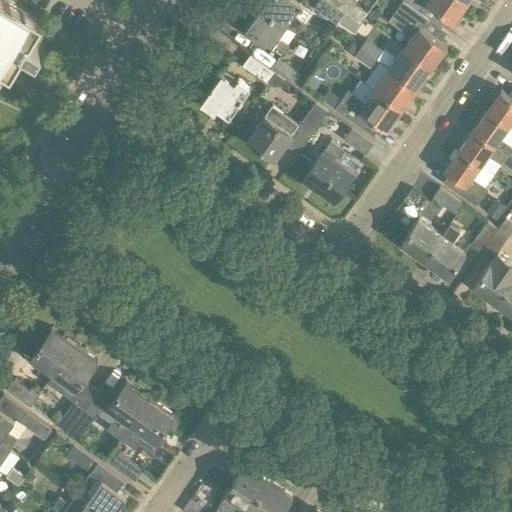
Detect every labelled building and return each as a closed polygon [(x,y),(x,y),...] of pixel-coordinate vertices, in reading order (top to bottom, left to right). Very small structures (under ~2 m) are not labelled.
[(0,0),(0,78),(17,50),(30,58),(36,47),(24,40),(37,19),(5,0),(0,0)] [(311,11),(301,4),(302,2),(298,0),(264,0),(260,7),(286,25),(294,14),(304,21),(311,11)] [(336,24),(344,14),(337,8),(328,2),(325,0),(319,0),(314,8),(336,24)] [(328,0),(328,2),(337,8),(344,14),(358,22),(360,23),(368,13),(349,0),(328,0)] [(404,47),(432,66),(447,45),(419,25),(426,16),(419,11),(402,0),(388,19),(411,36),(404,47)] [(453,22),(469,0),(402,0),(419,11),(425,2),(453,22)] [(290,46),(278,37),(286,25),(260,7),(244,30),(270,48),(271,47),(283,56),(290,46)] [(368,16),(375,21),(380,14),(373,9),(368,16)] [(377,58),(389,67),(417,87),(432,66),(404,47),(397,56),(384,48),(383,49),(367,37),(361,46),(377,58)] [(371,67),(377,58),(361,46),(354,55),(371,67)] [(330,56),(324,52),(316,62),(322,67),(330,56)] [(269,81),(276,72),(285,79),(293,85),(301,75),(278,58),(271,68),(250,54),(243,65),(268,83),(269,81)] [(375,87),(403,107),(417,87),(389,67),(375,87)] [(285,79),(276,72),(269,81),(274,85),(282,84),(285,79)] [(221,73),(200,102),(214,112),(217,108),(229,116),(250,87),(237,78),(235,82),(221,73)] [(375,87),(365,101),(348,88),(342,98),(335,107),(373,134),(380,125),(387,130),(403,107),(375,87)] [(509,124),(511,120),(511,95),(501,88),(487,108),(509,124)] [(315,100),(300,121),(314,130),(328,110),(315,100)] [(299,122),(273,104),(268,110),(265,113),(248,137),(275,156),(292,133),(299,122)] [(472,129),(511,156),(511,144),(501,137),(509,124),(487,108),(472,129)] [(365,153),(373,142),(352,126),(343,138),(365,153)] [(511,156),(472,129),(458,148),(481,164),(488,154),(501,163),(502,162),(511,168),(511,156)] [(291,163),(305,173),(303,176),(334,198),(353,171),(335,158),(342,148),(330,139),(323,149),(322,149),(314,161),(300,151),(291,163)] [(449,173),(443,181),(476,204),(488,187),(472,176),(481,164),(458,148),(443,169),(449,173)] [(464,203),(440,186),(433,197),(456,214),(464,203)] [(497,219),(504,209),(506,206),(496,199),(487,211),(497,219)] [(472,285),(496,302),(511,280),(511,259),(498,250),(511,230),(511,220),(510,219),(506,216),(498,227),(480,252),(491,260),(472,285)] [(424,259),(442,233),(418,217),(400,242),(424,259)] [(392,220),(386,230),(401,240),(407,230),(392,220)] [(488,220),(470,244),(480,252),(498,227),(488,220)] [(450,223),(442,234),(442,233),(424,259),(447,276),(466,250),(453,242),(461,231),(450,223)] [(511,280),(496,302),(511,313),(511,280)] [(54,373),(75,343),(52,327),(31,357),(54,373)] [(60,391),(70,398),(98,360),(75,343),(54,373),(66,382),(60,391)] [(0,358),(4,361),(12,350),(4,344),(0,350),(0,358)] [(14,376),(6,387),(31,405),(41,390),(32,384),(29,387),(14,376)] [(127,430),(151,397),(126,379),(113,397),(109,394),(96,411),(113,423),(118,416),(130,424),(126,429),(127,430)] [(0,438),(12,447),(19,438),(7,430),(15,418),(44,439),(52,428),(3,393),(0,397),(0,438)] [(151,397),(127,430),(139,438),(138,441),(154,452),(167,434),(162,431),(174,414),(151,397)] [(85,408),(75,401),(64,416),(60,414),(55,422),(68,432),(85,408)] [(79,439),(96,416),(85,408),(68,432),(79,439)] [(12,447),(0,438),(0,440),(11,448),(12,447)] [(75,492),(86,499),(104,511),(114,511),(126,496),(117,489),(124,479),(99,462),(74,444),(67,455),(90,471),(75,492)] [(106,459),(135,480),(144,469),(115,448),(106,459)] [(225,511),(229,511),(237,501),(249,509),(268,478),(244,463),(225,494),(217,507),(225,511)] [(19,485),(25,476),(13,467),(7,476),(19,485)] [(279,511),(292,493),(268,478),(249,509),(254,511),(279,511)] [(60,496),(52,507),(59,511),(63,511),(70,503),(60,496)] [(104,511),(86,499),(77,511),(104,511)]
